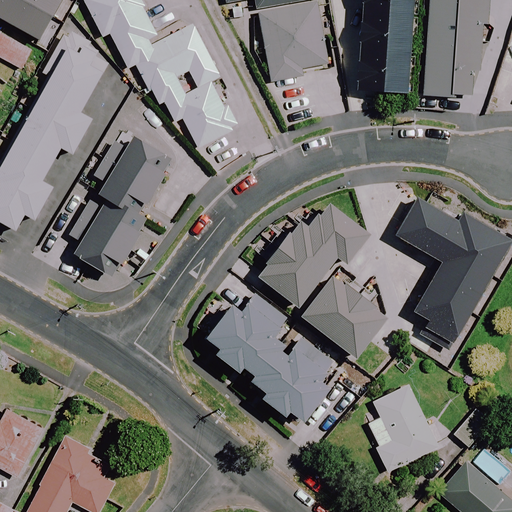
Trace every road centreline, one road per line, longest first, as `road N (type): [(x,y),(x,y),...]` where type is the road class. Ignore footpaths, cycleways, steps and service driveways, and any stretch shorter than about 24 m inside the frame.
road 1 (residential): [(511,165),(405,150),(305,165),(225,217),(119,358)]
road 2 (residential): [(225,449),(119,358)]
road 3 (residential): [(119,358),(0,292)]
